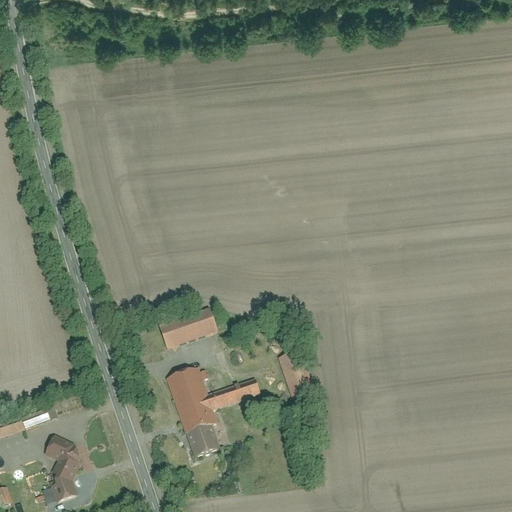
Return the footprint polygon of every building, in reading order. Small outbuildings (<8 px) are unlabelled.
[(160,328),(168,353),(220,336),(212,312),(160,328)] [(289,358),(279,361),(293,405),(303,401),(289,358)] [(199,370),(166,382),(186,438),(219,427),(199,370)] [(210,397),(215,414),(262,399),(257,382),(210,397)] [(53,422),(51,417),(26,425),(28,430),(53,422)] [(0,430),(0,440),(28,432),(28,430),(26,425),(25,422),(0,430)] [(210,431),(189,438),(197,462),(219,454),(210,431)] [(83,466),(76,446),(57,438),(47,456),(61,464),(55,477),(60,479),(74,484),(83,466)] [(79,499),(74,484),(60,479),(53,485),(60,505),(79,499)] [(0,502),(3,510),(14,506),(8,489),(0,491),(0,502)] [(54,490),(45,494),(50,506),(58,503),(54,490)]
